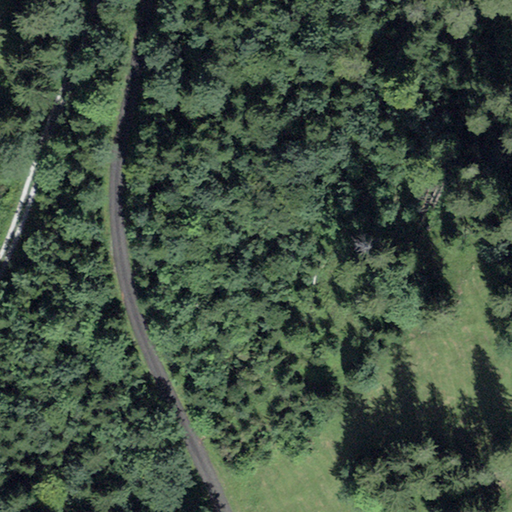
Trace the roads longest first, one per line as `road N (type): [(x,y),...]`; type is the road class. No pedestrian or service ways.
road 1 (track): [(147,0),(119,165),(128,291),(225,511)]
road 2 (track): [(99,0),(0,269)]
